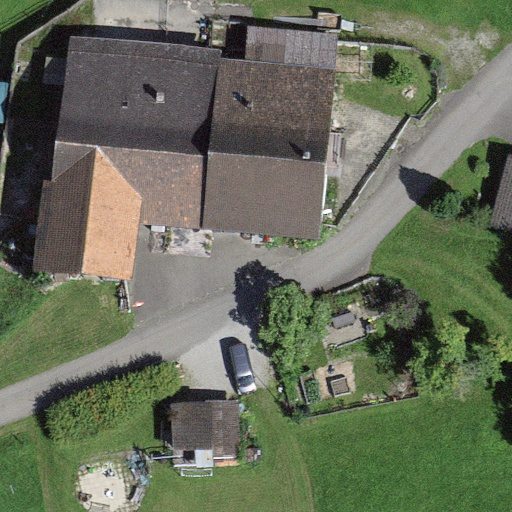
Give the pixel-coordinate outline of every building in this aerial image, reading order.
[(227,47),(53,29),(27,277),(131,288),(138,225),(212,232),(226,60),(227,47)] [(251,29),(248,62),(333,69),(336,36),(251,29)] [(248,62),(226,60),(212,232),(318,241),(333,69),(248,62)] [(511,161),(510,161),(492,231),(511,236),(511,161)] [(240,410),(173,411),(174,452),(215,450),(215,462),(242,461),(240,410)]
